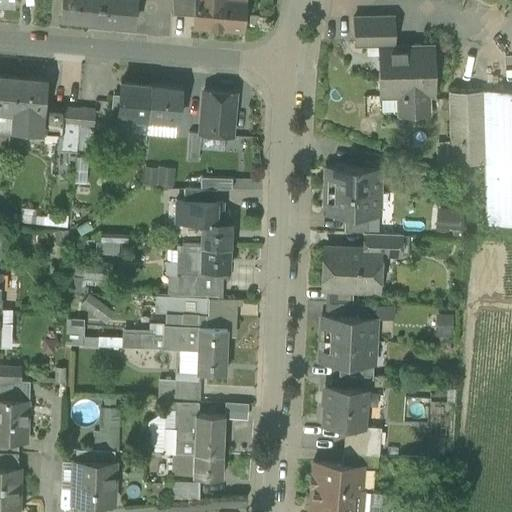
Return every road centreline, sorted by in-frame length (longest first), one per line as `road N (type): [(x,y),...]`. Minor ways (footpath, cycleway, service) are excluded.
road 1 (residential): [(269,511),(290,61)]
road 2 (residential): [(290,61),(0,40)]
